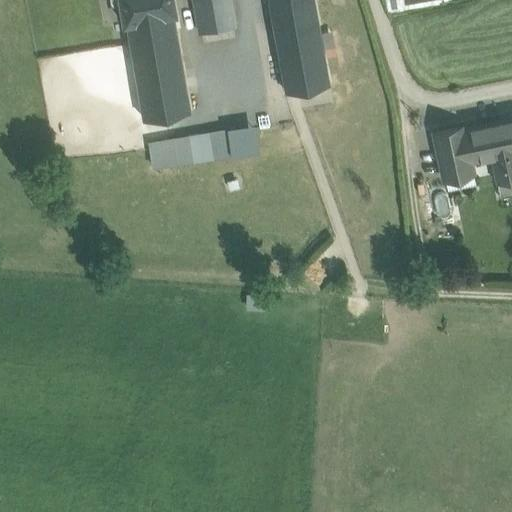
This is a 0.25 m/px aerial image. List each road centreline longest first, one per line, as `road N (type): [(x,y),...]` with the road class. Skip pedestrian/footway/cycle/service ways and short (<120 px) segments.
road 1 (track): [(426,288),(0,249)]
road 2 (track): [(511,294),(426,288),(411,107)]
road 3 (residential): [(375,0),(411,107),(511,85)]
